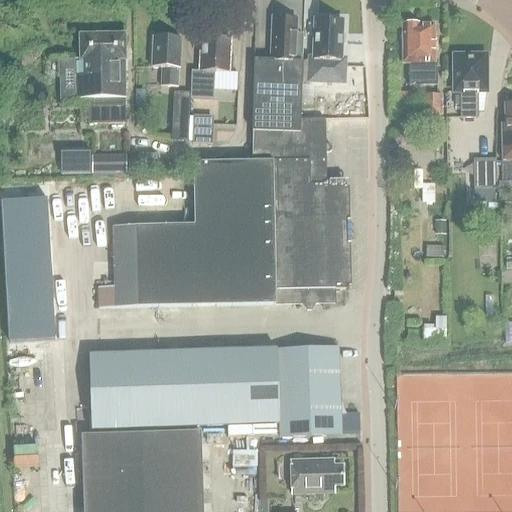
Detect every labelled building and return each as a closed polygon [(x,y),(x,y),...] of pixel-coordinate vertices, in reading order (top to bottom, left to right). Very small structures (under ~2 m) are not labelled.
[(299,121),(301,82),(302,59),(303,36),(295,36),(296,20),(272,19),(270,62),(253,61),(251,134),(253,134),(298,136),(299,121)] [(302,59),(301,82),(342,84),(343,66),(339,66),(341,22),(315,21),(313,60),(302,59)] [(437,87),(437,64),(434,64),(434,27),(402,27),(402,65),(408,65),(409,87),(437,87)] [(76,100),(87,100),(88,127),(124,127),(123,62),(124,62),(123,36),(79,37),(79,62),(75,62),(76,100)] [(177,70),(178,70),(180,39),(153,38),(151,69),(161,70),(160,88),(176,89),(177,70)] [(191,72),(190,99),(212,99),(212,92),(213,74),(227,74),(228,40),(200,39),(199,72),(191,72)] [(477,93),(485,93),(485,57),(454,57),(453,93),(461,93),(461,120),(477,120),(477,93)] [(172,93),(171,124),(188,124),(189,93),(172,93)] [(439,121),(439,95),(421,95),(421,120),(439,121)] [(500,126),(502,184),(502,194),(511,194),(511,106),(504,107),(504,125),(500,126)] [(211,116),(192,116),(191,144),(210,145),(211,116)] [(253,134),(251,164),(193,165),(194,201),(195,229),(110,231),(112,287),(96,287),(97,310),(197,307),(270,305),(270,306),(334,305),(333,292),(348,291),(345,185),(325,186),(324,154),(330,154),(330,146),(324,146),(323,121),(299,121),(298,136),(253,134)] [(91,158),(91,177),(125,177),(125,158),(91,158)] [(473,161),(473,191),(497,190),(496,161),(473,161)] [(90,175),(90,162),(60,162),(60,175),(90,175)] [(48,186),(0,188),(2,223),(50,221),(48,186)] [(511,204),(503,204),(502,218),(511,218),(511,204)] [(50,221),(2,223),(4,258),(51,256),(50,221)] [(435,235),(445,235),(444,222),(435,222),(435,235)] [(425,247),(425,258),(443,258),(443,247),(425,247)] [(51,256),(4,258),(5,293),(53,291),(51,256)] [(53,291),(5,293),(7,328),(55,326),(53,291)] [(446,326),(434,327),(422,326),(422,343),(446,343),(446,326)] [(340,436),(337,349),(276,351),(279,428),(279,438),(340,436)] [(279,428),(276,351),(89,356),(92,433),(260,428),(279,428)] [(82,511),(202,511),(200,433),(80,437),(82,511)] [(341,487),(341,468),(333,468),(332,462),(291,464),(291,496),(333,494),(333,487),(341,487)]
